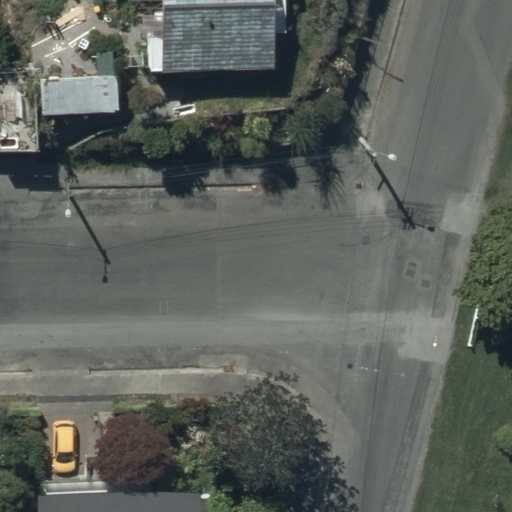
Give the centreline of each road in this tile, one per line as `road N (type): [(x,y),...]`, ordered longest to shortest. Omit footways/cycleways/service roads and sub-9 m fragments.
road 1 (residential): [(0,305),(411,299)]
road 2 (unclassified): [(481,0),(411,299)]
road 3 (unclassified): [(411,299),(352,511)]
